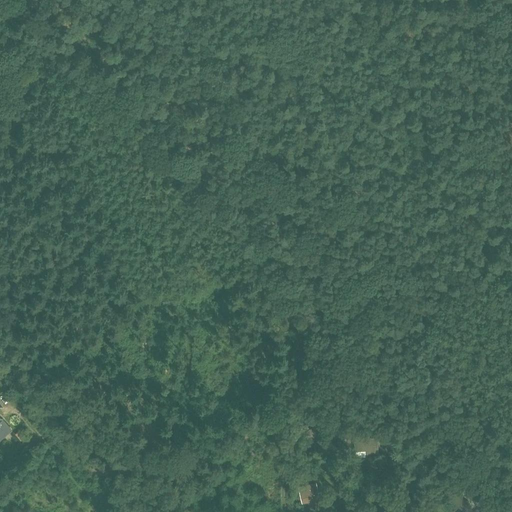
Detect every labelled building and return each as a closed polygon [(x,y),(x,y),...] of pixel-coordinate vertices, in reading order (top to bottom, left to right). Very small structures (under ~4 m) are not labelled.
[(11,430),(0,417),(0,432),(4,437),(11,430)] [(302,428),(310,441),(317,436),(314,431),(323,425),(320,421),(309,428),(307,425),(302,428)] [(312,441),(318,449),(325,445),(319,436),(312,441)] [(354,437),(355,451),(366,450),(366,453),(378,452),(378,437),(369,437),(369,436),(354,437)] [(308,485),(300,487),(303,503),(317,500),(315,490),(309,491),(308,485)] [(452,491),(443,505),(452,511),(464,511),(470,503),(452,491)]
